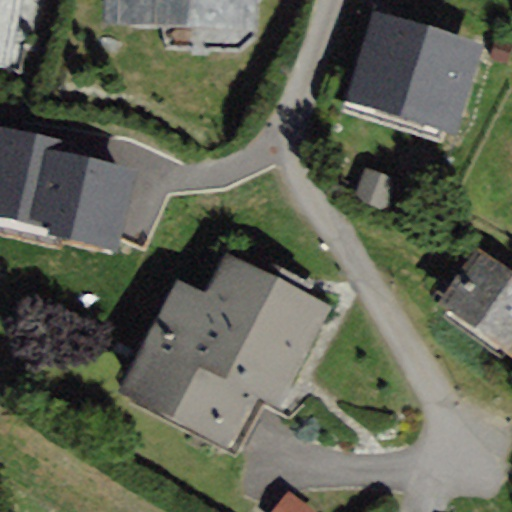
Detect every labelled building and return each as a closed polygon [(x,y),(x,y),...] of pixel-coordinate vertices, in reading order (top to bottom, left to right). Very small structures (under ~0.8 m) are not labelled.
[(0,0),(0,45),(1,46),(9,0),(0,0)] [(245,0),(97,0),(96,30),(244,35),(245,0)] [(481,56),(341,13),(314,101),(454,144),(481,56)] [(83,162),(0,142),(0,231),(63,246),(83,162)] [(511,354),(511,289),(459,253),(415,317),(498,375),(511,354)] [(157,292),(98,394),(213,454),(299,312),(284,304),(289,290),(237,265),(228,279),(206,265),(184,306),(157,292)]
